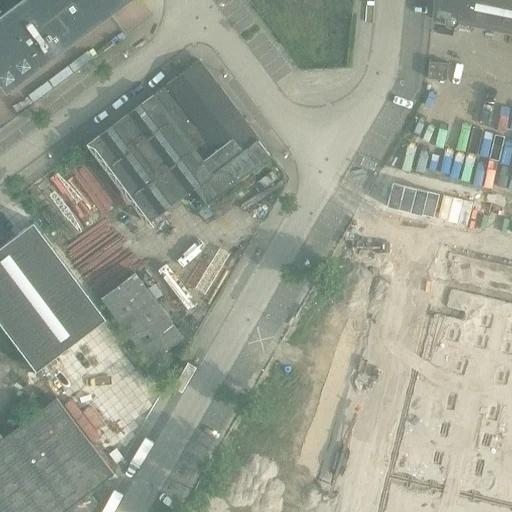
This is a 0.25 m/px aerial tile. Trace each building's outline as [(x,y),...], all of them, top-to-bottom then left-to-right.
[(0,0),(0,82),(8,94),(132,0),(0,0)] [(511,0),(436,0),(435,19),(445,21),(445,22),(445,24),(446,25),(447,26),(448,27),(449,28),(450,29),(452,29),(453,29),(454,28),(456,28),(457,27),(458,26),(458,25),(459,24),(511,34),(511,0)] [(430,62),(428,79),(447,81),(449,64),(430,62)] [(145,103),(218,201),(227,192),(261,166),(271,160),(198,64),(154,98),(153,97),(145,103)] [(218,201),(145,103),(87,148),(146,228),(193,191),(207,209),(218,201)] [(0,248),(0,322),(37,372),(107,319),(66,264),(34,223),(0,248)] [(511,511),(511,263),(446,247),(441,267),(437,281),(436,280),(382,501),(381,507),(379,511),(511,511)] [(135,273),(102,298),(129,333),(151,364),(159,357),(162,361),(190,339),(181,327),(177,330),(135,273)]
